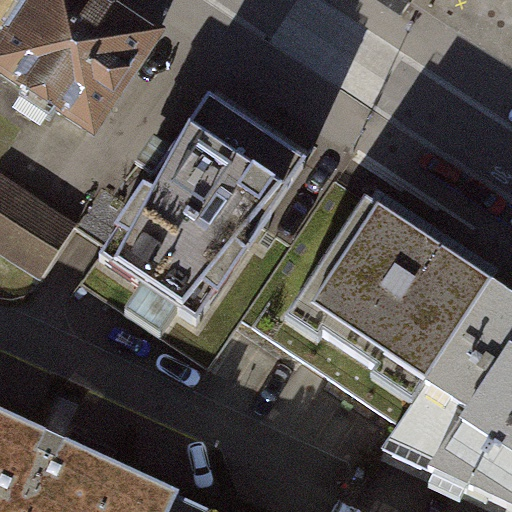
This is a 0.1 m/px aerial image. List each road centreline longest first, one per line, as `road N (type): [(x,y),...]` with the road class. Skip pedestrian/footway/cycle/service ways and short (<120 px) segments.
road 1 (residential): [(0,326),(219,425),(317,511)]
road 2 (tertiary): [(511,165),(263,0)]
